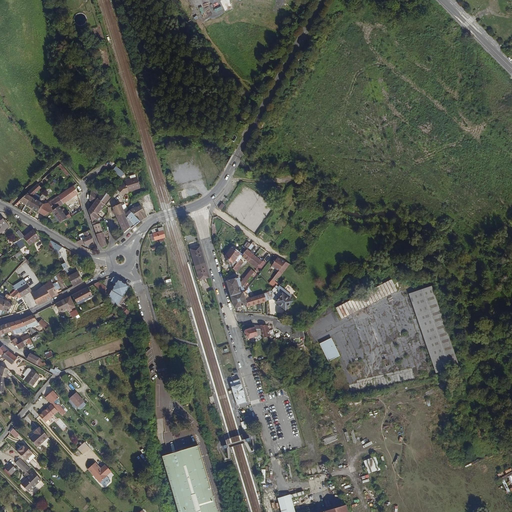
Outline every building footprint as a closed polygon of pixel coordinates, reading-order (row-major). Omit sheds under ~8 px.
[(69,174),(60,164),(58,166),(67,175),(69,174)] [(124,172),(116,166),(112,171),(121,177),(124,172)] [(141,188),(138,178),(125,181),(129,192),(141,188)] [(129,192),(125,181),(118,190),(123,195),(125,193),(129,192)] [(33,196),(41,188),(38,184),(28,193),(33,196)] [(78,194),(74,186),(63,193),(65,196),(61,199),(65,204),(78,194)] [(97,199),(99,196),(94,192),(91,190),(90,200),(94,203),(97,199)] [(105,204),(111,196),(103,190),(102,192),(99,196),(97,199),(105,204)] [(65,204),(61,199),(65,196),(63,193),(54,200),(48,203),(53,211),(60,207),(65,204)] [(29,201),(31,196),(27,194),(19,200),(26,204),(29,201)] [(39,212),(43,204),(34,198),(31,202),(29,201),(26,204),(39,212)] [(97,214),(105,204),(97,199),(94,203),(89,208),(97,214)] [(53,211),(48,203),(43,204),(39,212),(45,216),(53,211)] [(124,214),(120,204),(113,207),(117,217),(124,214)] [(140,221),(147,217),(143,212),(145,212),(140,205),(130,210),(140,221)] [(68,219),(66,217),(65,214),(62,210),(60,207),(53,211),(61,223),(68,219)] [(97,214),(89,208),(88,210),(92,222),(96,218),(99,221),(101,218),(97,214)] [(140,221),(130,210),(127,212),(124,214),(117,217),(121,229),(124,233),(131,228),(131,229),(140,221)] [(10,226),(1,216),(0,216),(0,232),(1,234),(10,226)] [(96,234),(103,232),(100,223),(98,224),(93,225),(96,234)] [(29,245),(39,238),(33,229),(24,236),(23,237),(29,245)] [(166,238),(163,230),(159,232),(153,234),(155,241),(166,238)] [(106,240),(103,232),(96,234),(100,245),(102,248),(107,245),(106,240)] [(92,235),(83,239),(85,243),(86,245),(94,242),(92,235)] [(26,246),(24,244),(22,241),(21,240),(20,238),(15,242),(20,249),(26,246)] [(57,254),(62,247),(49,239),(50,241),(54,248),(57,254)] [(238,255),(231,250),(225,258),(227,259),(230,262),(232,263),(234,261),(237,263),(239,260),(241,257),(247,250),(248,248),(251,244),(248,242),(240,252),(238,255)] [(205,264),(200,247),(191,251),(196,267),(205,264)] [(254,256),(247,250),(241,257),(248,263),(254,256)] [(254,256),(248,263),(256,269),(262,262),(254,256)] [(279,271),(286,262),(278,257),(272,265),(279,271)] [(256,269),(256,270),(259,272),(266,263),(263,261),(262,262),(256,269)] [(274,288),(277,290),(279,288),(278,287),(280,285),(275,282),(278,278),(279,278),(290,264),(286,262),(279,271),(275,276),(274,278),(271,282),(269,284),(274,288)] [(236,272),(241,265),(238,263),(237,263),(232,269),(236,272)] [(209,278),(205,264),(196,267),(200,281),(209,278)] [(253,277),(256,274),(251,271),(240,284),(242,291),(246,287),(244,285),(251,276),(253,277)] [(82,282),(77,272),(71,275),(68,277),(72,284),(73,287),(82,282)] [(57,283),(62,280),(60,273),(52,279),(55,285),(57,283)] [(117,307),(129,286),(114,277),(112,281),(112,282),(114,283),(116,285),(113,290),(108,298),(111,301),(117,307)] [(23,279),(13,286),(18,290),(27,283),(23,279)] [(57,295),(55,290),(59,288),(57,283),(55,285),(52,279),(44,285),(52,298),(57,295)] [(242,306),(246,305),(245,300),(243,293),(242,291),(240,284),(239,279),(236,279),(226,282),(234,309),(242,306)] [(341,321),(397,293),(391,281),(335,310),(341,321)] [(102,292),(106,288),(100,282),(94,284),(102,292)] [(31,291),(27,283),(18,290),(20,292),(20,294),(22,297),(25,295),(28,293),(31,291)] [(52,298),(44,285),(43,286),(39,289),(31,295),(37,306),(52,298)] [(77,304),(93,296),(88,287),(73,295),(77,304)] [(283,295),(277,290),(274,288),(271,292),(263,294),(266,302),(267,301),(272,300),(276,303),(283,295)] [(457,366),(430,288),(408,296),(435,374),(457,366)] [(284,293),(283,295),(276,303),(285,310),(292,302),(289,299),(290,297),(284,293)] [(245,300),(246,305),(247,307),(262,303),(266,302),(263,294),(245,300)] [(75,308),(69,297),(56,304),(60,312),(67,308),(69,312),(72,311),(71,309),(75,308)] [(7,313),(13,304),(9,302),(7,302),(2,310),(7,313)] [(128,313),(129,312),(125,307),(123,309),(120,312),(125,317),(128,313)] [(79,315),(76,309),(74,310),(75,312),(70,314),(72,318),(79,315)] [(34,322),(36,320),(32,315),(19,320),(23,326),(26,331),(28,329),(32,328),(29,324),(31,323),(34,322)] [(51,327),(42,319),(39,323),(41,325),(45,330),(51,327)] [(21,327),(23,326),(19,320),(9,324),(12,330),(15,329),(21,327)] [(12,330),(9,324),(3,326),(0,327),(0,335),(2,334),(5,333),(10,331),(12,330)] [(262,335),(260,326),(254,325),(254,328),(246,330),(245,333),(246,338),(248,339),(262,335)] [(270,337),(267,327),(260,326),(262,335),(264,339),(270,337)] [(30,338),(28,335),(17,341),(20,344),(23,342),(24,341),(30,338)] [(340,356),(332,338),(320,344),(328,361),(340,356)] [(8,351),(3,345),(0,347),(0,354),(2,356),(8,351)] [(12,365),(17,357),(8,351),(2,356),(4,358),(6,359),(8,361),(12,365)] [(42,360),(30,353),(26,359),(39,366),(41,363),(42,360)] [(5,378),(8,369),(2,367),(1,366),(0,370),(0,376),(5,378)] [(32,387),(40,377),(31,371),(29,373),(24,381),(32,387)] [(244,391),(243,386),(241,380),(235,382),(231,383),(233,389),(234,394),(235,396),(236,398),(238,406),(240,405),(248,403),(245,395),(244,391)] [(58,399),(59,398),(53,391),(45,398),(51,404),(57,411),(61,407),(59,405),(58,405),(56,405),(54,402),(58,399)] [(84,401),(76,392),(70,398),(78,407),(84,401)] [(46,422),(58,412),(57,411),(51,404),(39,415),(40,416),(46,422)] [(65,413),(61,407),(57,411),(58,412),(61,416),(65,413)] [(37,447),(48,437),(39,427),(33,432),(35,434),(30,439),(37,447)] [(16,438),(19,435),(13,429),(10,432),(16,438)] [(85,442),(78,449),(83,455),(90,448),(85,442)] [(26,462),(33,454),(25,446),(18,453),(26,462)] [(217,511),(210,486),(198,446),(194,447),(185,450),(161,457),(177,511),(217,511)] [(363,460),(368,474),(380,470),(375,456),(363,460)] [(29,469),(19,459),(15,463),(25,473),(23,475),(27,478),(21,484),(29,492),(41,480),(33,472),(29,476),(26,472),(29,469)] [(17,470),(10,463),(6,468),(13,474),(17,470)] [(106,475),(111,471),(105,465),(101,469),(99,470),(98,468),(99,467),(95,463),(92,465),(104,479),(107,476),(106,475)] [(104,479),(92,465),(88,469),(100,482),(104,479)] [(13,474),(6,468),(3,470),(10,477),(13,474)] [(507,492),(511,489),(511,473),(501,480),(507,492)]
